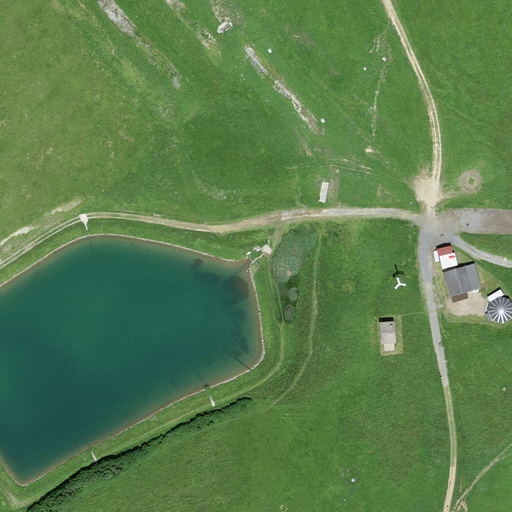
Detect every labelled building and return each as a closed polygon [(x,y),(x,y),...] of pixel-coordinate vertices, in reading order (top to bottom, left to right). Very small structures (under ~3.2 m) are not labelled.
[(456,210),(457,225),(478,224),(477,209),(456,210)] [(437,246),(442,266),(457,263),(452,242),(437,246)] [(441,274),(448,298),(477,289),(470,265),(441,274)] [(496,298),(488,303),(486,314),(490,323),(504,325),(511,319),(511,317),(511,306),(507,300),(496,298)] [(377,324),(378,345),(393,344),(392,323),(377,324)]
